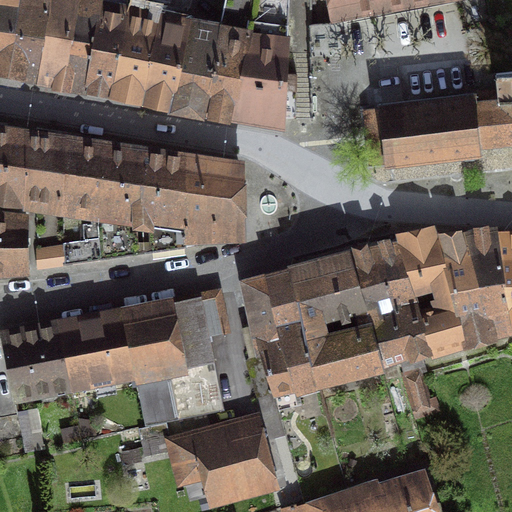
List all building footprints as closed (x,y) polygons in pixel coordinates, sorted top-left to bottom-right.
[(17,0),(0,0),(0,59),(5,61),(17,0)] [(17,0),(5,61),(35,67),(47,0),(17,0)] [(47,0),(35,67),(63,73),(77,0),(47,0)] [(77,0),(63,73),(87,77),(99,0),(77,0)] [(99,0),(87,77),(111,82),(130,0),(99,0)] [(130,0),(111,82),(145,88),(159,21),(151,19),(153,0),(156,0),(169,3),(170,0),(130,0)] [(248,26),(252,0),(224,0),(220,22),(248,26)] [(253,26),(286,34),(287,0),(252,0),(248,26),(253,26)] [(431,0),(328,0),(331,19),(431,0)] [(173,95),(205,101),(220,22),(186,15),(186,26),(173,95)] [(145,88),(173,95),(186,26),(159,21),(145,88)] [(205,101),(234,108),(253,26),(248,26),(220,22),(205,101)] [(286,34),(253,26),(234,108),(284,116),(282,109),(294,109),(296,75),(285,75),(286,34)] [(474,92),(378,104),(385,167),(480,156),(479,145),(501,143),(501,146),(506,146),(505,142),(511,141),(511,70),(492,73),(493,90),(474,92)] [(0,120),(0,185),(28,190),(26,124),(0,120)] [(26,124),(28,190),(36,192),(36,198),(49,200),(50,193),(64,196),(64,130),(26,124)] [(64,130),(64,196),(94,201),(94,209),(99,209),(103,136),(64,130)] [(103,136),(99,209),(99,215),(99,218),(100,251),(138,245),(137,224),(130,225),(128,204),(142,206),(142,142),(103,136)] [(142,142),(142,206),(151,208),(153,222),(150,222),(149,222),(150,244),(186,239),(185,148),(142,142)] [(185,148),(186,239),(197,236),(197,226),(241,225),(239,156),(185,148)] [(0,210),(0,263),(29,261),(28,214),(21,213),(22,208),(16,207),(15,212),(0,210)] [(99,218),(99,215),(83,216),(85,232),(71,234),(71,255),(100,251),(99,218)] [(467,229),(492,325),(511,319),(511,310),(498,231),(497,223),(467,229)] [(399,235),(431,341),(462,331),(450,278),(439,234),(436,226),(399,235)] [(450,278),(462,331),(492,325),(467,229),(439,234),(450,278)] [(511,230),(498,231),(511,310),(511,230)] [(372,240),(409,348),(431,341),(399,235),(372,240)] [(64,239),(38,243),(38,259),(64,256),(64,239)] [(350,247),(381,356),(409,348),(372,240),(350,247)] [(381,356),(350,247),(293,262),(317,372),(381,356)] [(317,372),(293,262),(243,276),(253,315),(243,320),(248,347),(261,344),(274,384),(317,372)] [(219,284),(200,288),(207,327),(226,324),(219,284)] [(123,304),(136,366),(145,413),(221,398),(207,327),(200,288),(123,304)] [(136,366),(123,304),(57,318),(70,378),(136,366)] [(70,378),(57,318),(0,326),(0,329),(12,391),(70,378)] [(261,344),(248,347),(256,389),(274,384),(261,344)] [(423,365),(405,370),(412,408),(436,402),(423,365)] [(166,416),(139,422),(145,448),(171,442),(166,416)] [(229,481),(272,471),(258,417),(195,435),(206,487),(209,499),(232,493),(229,481)] [(206,487),(195,435),(178,440),(190,491),(206,487)] [(301,511),(434,511),(417,463),(299,505),(301,511)]
